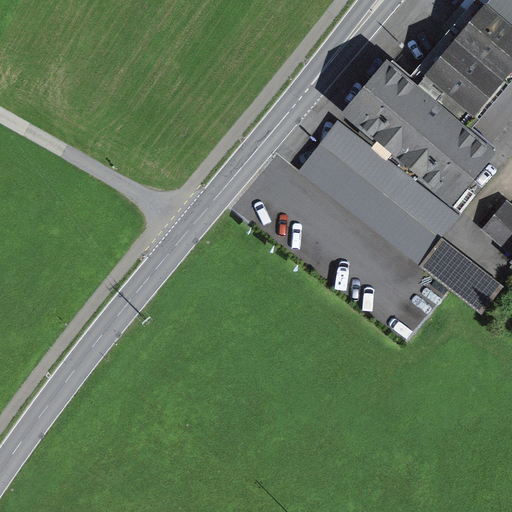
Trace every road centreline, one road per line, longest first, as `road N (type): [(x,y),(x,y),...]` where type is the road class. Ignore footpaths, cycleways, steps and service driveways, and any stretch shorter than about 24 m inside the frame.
road 1 (secondary): [(0,473),(191,227)]
road 2 (secondary): [(191,227),(379,0)]
road 3 (unclassified): [(0,109),(191,227)]
